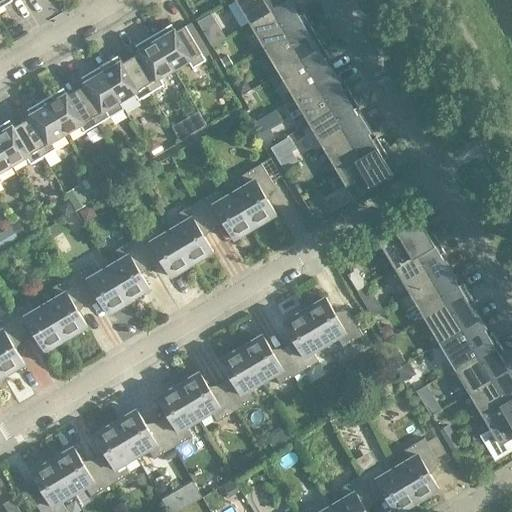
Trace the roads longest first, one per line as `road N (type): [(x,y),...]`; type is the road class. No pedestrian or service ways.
road 1 (residential): [(0,430),(433,174)]
road 2 (residential): [(329,0),(433,174)]
road 3 (residential): [(433,174),(511,303)]
road 4 (residential): [(0,63),(110,0)]
